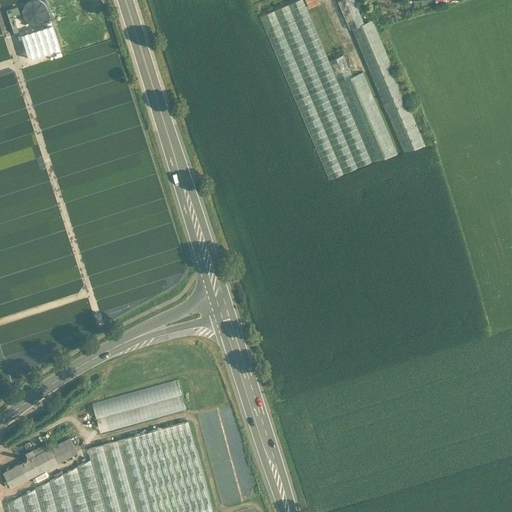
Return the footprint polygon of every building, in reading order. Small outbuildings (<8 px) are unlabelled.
[(24,57),(57,49),(45,0),(29,0),(17,3),(18,6),(12,7),(24,57)] [(328,61),(302,0),(296,0),(260,15),(329,180),(371,162),(397,154),(362,72),(352,76),(337,82),(328,61)] [(353,0),(342,0),(338,2),(349,29),(351,28),(363,23),(353,0)] [(403,94),(372,19),(363,23),(351,28),(382,103),(403,94)] [(343,54),(328,61),(337,82),(352,76),(343,54)] [(403,94),(382,103),(403,151),(424,145),(403,94)] [(177,380),(92,404),(100,433),(185,409),(177,380)] [(188,421),(132,436),(152,511),(202,511),(212,509),(188,421)] [(152,511),(132,436),(87,449),(90,459),(104,511),(152,511)] [(70,437),(50,448),(58,463),(78,452),(70,437)] [(50,448),(38,454),(46,469),(58,463),(50,448)] [(38,454),(28,459),(27,457),(24,459),(25,461),(3,472),(11,488),(46,469),(38,454)] [(104,511),(90,459),(7,503),(9,511),(104,511)]
